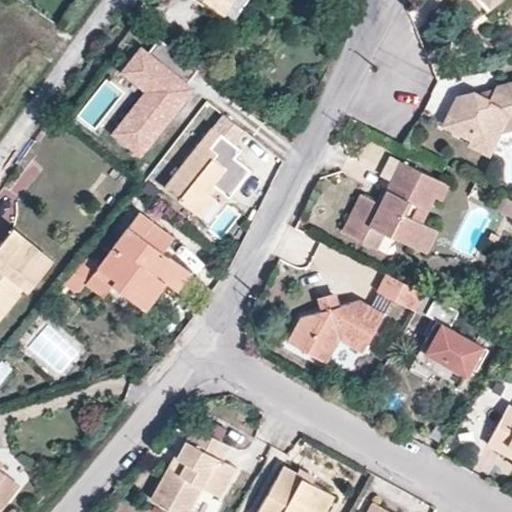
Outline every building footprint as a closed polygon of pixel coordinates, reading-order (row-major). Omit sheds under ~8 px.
[(204,0),(224,13),(225,11),(233,0),(204,0)] [(235,18),(247,0),(233,0),(225,11),(235,18)] [(187,83),(199,68),(159,38),(148,53),(141,48),(123,72),(146,90),(150,93),(143,102),(136,104),(113,133),(141,154),(193,88),(187,83)] [(511,81),(498,86),(497,87),(490,100),(476,93),(474,92),(457,96),(443,125),(472,139),(480,124),(500,134),(511,131),(511,81)] [(490,100),(497,87),(476,93),(490,100)] [(143,102),(150,93),(146,90),(136,104),(143,102)] [(251,169),(235,157),(241,149),(235,144),(245,131),(223,114),(165,187),(201,215),(215,197),(212,195),(218,188),(230,197),(251,169)] [(490,154),(500,134),(480,124),(472,139),(470,144),(490,154)] [(434,197),(432,196),(440,180),(400,160),(386,189),(388,190),(381,204),(376,201),(361,194),(342,231),(362,241),(362,242),(375,249),(382,237),(393,243),(396,237),(416,247),(427,225),(422,222),(434,197)] [(442,201),(450,185),(440,180),(432,196),(434,197),(442,201)] [(381,204),(388,190),(386,189),(383,187),(376,201),(381,204)] [(511,217),(511,199),(502,194),(495,209),(511,217)] [(192,272),(163,250),(173,237),(138,212),(99,265),(116,277),(112,282),(113,283),(146,307),(165,281),(178,291),(192,272)] [(426,253),(438,230),(427,225),(416,247),(426,253)] [(29,289),(53,260),(13,228),(0,244),(0,296),(15,278),(24,285),(29,289)] [(86,282),(99,265),(86,255),(65,282),(78,292),(86,282)] [(116,277),(99,265),(86,282),(104,295),(113,283),(112,282),(116,277)] [(410,307),(418,290),(387,274),(378,291),(410,307)] [(0,313),(24,285),(15,278),(0,296),(0,313)] [(416,310),(426,294),(418,290),(410,307),(416,310)] [(364,351),(385,314),(360,300),(339,306),(337,296),(320,301),(323,311),(302,317),(288,341),(326,362),(340,338),(364,351)] [(489,349),(449,327),(458,311),(434,298),(426,314),(437,319),(409,368),(431,381),(434,377),(457,390),(470,367),(477,370),(489,349)] [(511,403),(506,400),(485,441),(500,450),(511,445),(511,403)] [(219,438),(226,426),(213,419),(207,431),(219,438)] [(219,493),(235,465),(221,457),(229,443),(219,438),(207,431),(193,423),(177,453),(176,454),(185,459),(180,469),(168,462),(150,496),(179,511),(185,511),(201,483),(219,493)] [(511,456),(511,445),(500,450),(511,456)] [(180,469),(185,459),(176,454),(177,453),(174,452),(168,462),(180,469)] [(320,511),(332,492),(311,480),(295,471),(281,463),(254,511),(320,511)] [(313,476),(297,467),(295,471),(311,480),(313,476)] [(0,506),(19,483),(0,468),(0,506)] [(395,511),(373,500),(366,511),(395,511)]
